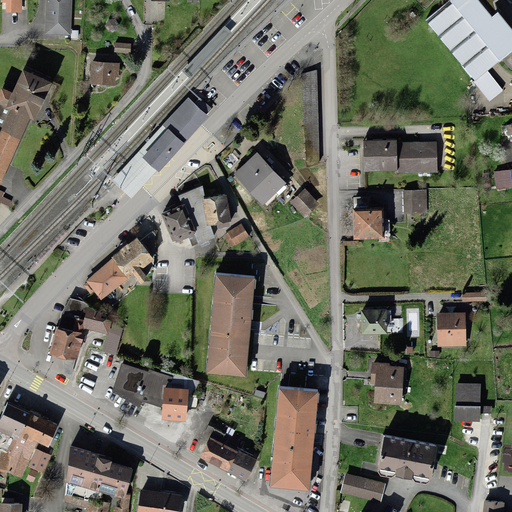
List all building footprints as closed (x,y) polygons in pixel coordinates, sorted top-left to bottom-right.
[(20,9),(20,0),(9,0),(9,9),(20,9)] [(71,35),(71,0),(50,0),(50,35),(71,35)] [(454,0),(429,23),(443,39),(479,7),(472,0),(454,0)] [(440,41),(453,55),(489,23),(491,21),(479,7),(443,39),(440,41)] [(451,57),(463,70),(501,37),(489,23),(453,55),(451,57)] [(463,70),(461,72),(472,85),(511,53),(501,39),(463,70)] [(129,54),(129,46),(115,46),(115,54),(129,54)] [(120,68),(92,66),(90,87),(118,89),(120,68)] [(15,98),(10,110),(14,112),(32,119),(37,121),(51,87),(24,76),(15,98)] [(316,76),(301,76),(304,161),(319,160),(316,76)] [(0,105),(10,110),(15,98),(3,93),(0,98),(0,105)] [(168,130),(144,155),(158,167),(211,109),(198,98),(193,103),(188,98),(163,126),(168,130)] [(0,145),(14,112),(10,110),(0,105),(0,145)] [(0,159),(13,165),(32,119),(14,112),(0,145),(0,159)] [(132,196),(158,167),(144,155),(168,130),(163,126),(114,180),(132,196)] [(433,143),(394,144),(394,174),(433,174),(433,143)] [(394,144),(360,144),(360,174),(394,174),(394,144)] [(252,150),(229,171),(257,201),(280,180),(252,150)] [(0,196),(13,165),(0,159),(0,196)] [(511,172),(496,173),(497,189),(511,188),(511,172)] [(173,195),(176,202),(189,230),(195,242),(211,236),(205,222),(196,196),(200,194),(199,182),(173,195)] [(303,183),(292,193),(305,206),(316,196),(303,183)] [(196,196),(205,222),(225,221),(222,192),(200,194),(196,196)] [(426,196),(402,195),(401,215),(425,216),(426,196)] [(353,201),(353,217),(368,217),(368,201),(353,201)] [(176,202),(156,212),(168,239),(189,230),(176,202)] [(353,217),(349,217),(349,243),(378,243),(379,217),(368,217),(353,217)] [(238,224),(225,232),(231,243),(244,235),(238,224)] [(138,227),(114,246),(116,249),(130,267),(139,261),(154,248),(138,227)] [(66,232),(63,228),(32,261),(35,264),(66,232)] [(130,267),(116,249),(86,272),(108,300),(146,270),(139,261),(130,267)] [(212,272),(204,369),(244,372),(252,275),(212,272)] [(482,296),(460,296),(460,305),(482,305),(482,296)] [(359,315),(359,330),(384,330),(385,315),(359,315)] [(435,317),(435,348),(460,349),(460,317),(435,317)] [(58,321),(51,347),(75,353),(83,321),(73,319),(72,325),(58,321)] [(168,375),(121,362),(113,389),(160,402),(168,375)] [(374,375),(372,403),(397,404),(399,371),(385,370),(386,368),(371,367),(370,374),(374,375)] [(280,388),(271,487),(309,491),(318,391),(280,388)] [(455,388),(454,415),(475,416),(476,389),(455,388)] [(183,394),(164,394),(163,412),(183,412),(183,394)] [(52,427),(3,404),(0,411),(0,447),(4,449),(0,457),(0,465),(19,474),(32,444),(43,448),(52,427)] [(385,430),(379,462),(431,470),(436,439),(385,430)] [(208,434),(199,452),(226,465),(235,448),(238,443),(229,438),(227,443),(208,434)] [(132,463),(73,443),(63,473),(68,475),(88,482),(122,493),(132,463)] [(253,457),(235,448),(226,465),(245,475),(253,457)] [(346,473),(341,488),(377,500),(382,484),(346,473)] [(81,505),(88,482),(68,475),(64,499),(81,505)] [(176,511),(179,492),(140,486),(135,511),(156,511),(157,511),(176,511)] [(0,511),(19,511),(20,497),(0,496),(0,511)] [(89,497),(85,511),(104,511),(107,502),(89,497)] [(481,511),(501,511),(502,499),(482,498),(481,511)] [(381,503),(375,511),(396,511),(397,511),(381,503)]
